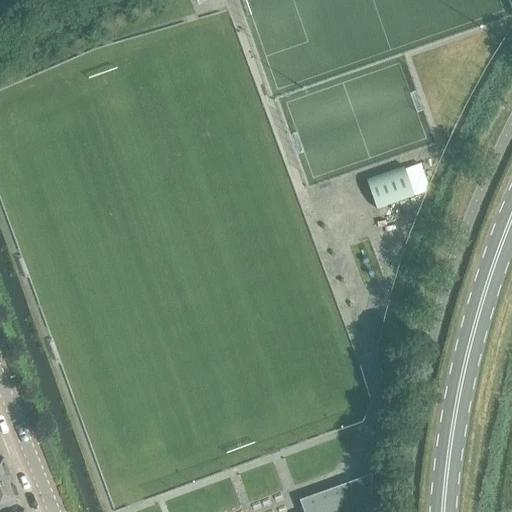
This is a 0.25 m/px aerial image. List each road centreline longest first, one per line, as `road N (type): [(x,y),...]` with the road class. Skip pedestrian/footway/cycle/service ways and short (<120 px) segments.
road 1 (primary): [(439,511),(464,361),(511,209)]
road 2 (tertiary): [(53,511),(0,377)]
